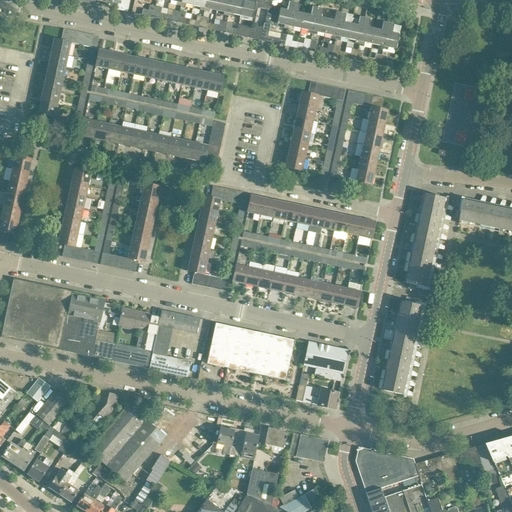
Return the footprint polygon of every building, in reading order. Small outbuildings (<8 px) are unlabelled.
[(121,0),(121,5),(118,4),(117,10),(127,12),(129,0),(121,0)] [(194,0),(193,6),(200,7),(199,10),(204,11),(206,0),(194,0)] [(216,11),(218,0),(206,0),(204,11),(209,12),(209,10),(216,11)] [(228,17),(231,0),(218,0),(216,11),(223,12),(223,15),(228,17)] [(233,14),(240,16),(243,1),(237,0),(231,0),(228,17),(232,18),(233,14)] [(255,7),(267,9),(268,7),(269,0),(243,0),(243,1),(240,16),(240,19),(252,22),(255,7)] [(288,29),(293,3),(288,2),(286,11),(280,9),(268,7),(267,9),(264,24),(269,25),(270,22),(277,23),(284,25),(284,28),(288,29)] [(293,3),(288,29),(293,30),(294,27),(300,28),(303,14),(297,13),(299,4),(293,3)] [(307,33),(311,34),(317,8),(312,7),(310,16),(303,14),(300,28),(308,30),(307,33)] [(317,8),(311,34),(317,35),(317,32),(324,34),(327,19),(321,18),(323,9),(317,8)] [(331,38),(335,39),(341,13),(335,12),(333,21),(327,19),(324,34),(331,35),(331,38)] [(341,13),(335,39),(340,40),(341,37),(347,39),(352,16),(341,13)] [(354,43),(359,44),(364,18),(359,17),(358,20),(352,19),(353,16),(352,16),(347,39),(355,40),(354,43)] [(364,18),(359,44),(364,46),(365,43),(371,44),(374,30),(368,28),(370,20),(364,18)] [(378,49),(382,50),(388,23),(383,22),(381,31),(374,30),(371,44),(378,46),(378,49)] [(388,23),(382,50),(387,51),(388,48),(395,49),(398,35),(392,33),(394,25),(388,23)] [(247,38),(260,41),(262,33),(262,30),(250,27),(247,38)] [(63,30),(61,41),(66,42),(69,31),(63,29),(63,30)] [(262,33),(260,41),(266,42),(267,36),(268,31),(262,30),(262,33)] [(66,42),(71,43),(72,43),(75,32),(69,31),(66,42)] [(72,43),(78,45),(81,33),(75,32),(72,43)] [(87,34),(81,33),(78,45),(84,46),(87,34)] [(93,36),(87,34),(84,46),(90,47),(93,36)] [(90,47),(91,47),(96,48),(99,37),(93,36),(90,47)] [(54,41),(51,51),(68,55),(71,43),(66,42),(61,41),(53,39),(52,40),(54,41)] [(99,49),(95,68),(96,68),(96,66),(107,69),(111,53),(100,51),(100,49),(99,49)] [(68,55),(51,51),(49,64),(65,68),(68,55)] [(120,71),(123,56),(111,53),(107,69),(120,71)] [(132,74),(136,58),(123,56),(120,71),(132,74)] [(145,77),(148,61),(136,58),(132,74),(145,77)] [(88,59),(85,72),(91,73),(94,61),(88,59)] [(157,79),(161,64),(148,61),(145,77),(157,79)] [(49,64),(46,77),(63,80),(65,68),(49,64)] [(170,82),(173,66),(161,64),(157,79),(170,82)] [(182,85),(186,69),(173,66),(170,82),(182,85)] [(195,88),(198,72),(186,69),(182,85),(195,88)] [(85,72),(83,85),(88,86),(91,73),(85,72)] [(207,90),(211,75),(198,72),(195,88),(207,90)] [(207,90),(218,93),(218,94),(219,94),(223,76),(222,76),(222,77),(211,75),(207,90)] [(63,80),(46,77),(43,89),(60,93),(63,80)] [(313,96),(318,97),(319,97),(321,85),(315,83),(313,96)] [(83,85),(80,97),(86,99),(88,86),(83,85)] [(328,86),(321,85),(319,97),(325,98),(328,86)] [(103,89),(92,86),(91,92),(102,94),(103,89)] [(333,87),(328,86),(325,98),(331,99),(333,87)] [(331,99),(337,101),(339,89),(333,87),(331,99)] [(43,89),(41,102),(57,106),(61,107),(62,100),(59,99),(60,93),(43,89)] [(103,89),(102,94),(114,97),(115,91),(103,89)] [(339,89),(337,101),(343,102),(345,90),(339,89)] [(348,90),(346,102),(351,104),(354,92),(348,90)] [(115,91),(114,97),(127,100),(128,94),(115,91)] [(301,94),(299,105),(315,109),(318,97),(313,96),(307,94),(300,92),(300,93),(301,94)] [(365,94),(359,93),(357,105),(362,106),(365,94)] [(128,94),(127,100),(139,102),(140,97),(128,94)] [(362,106),(368,107),(371,95),(365,94),(362,106)] [(90,95),(88,100),(100,103),(101,97),(90,95)] [(368,107),(371,108),(375,109),(377,97),(371,95),(368,107)] [(80,97),(77,110),(83,111),(86,99),(80,97)] [(101,97),(100,103),(112,106),(113,100),(101,97)] [(140,97),(139,102),(152,105),(153,100),(140,97)] [(377,97),(375,109),(381,110),(384,98),(383,98),(377,97)] [(113,100),(112,106),(125,108),(126,103),(113,100)] [(153,100),(152,105),(164,108),(165,102),(153,100)] [(337,101),(334,113),(340,114),(343,102),(337,101)] [(57,106),(41,102),(38,114),(37,113),(36,114),(58,119),(60,113),(56,112),(57,106)] [(165,102),(164,108),(177,111),(178,105),(165,102)] [(352,104),(351,104),(346,102),(343,114),(349,116),(352,104)] [(126,103),(125,108),(137,111),(138,105),(126,103)] [(137,111),(150,114),(151,108),(138,105),(137,111)] [(190,108),(178,105),(177,111),(189,113),(190,108)] [(315,109),(299,105),(296,118),(312,121),(315,109)] [(150,114),(162,116),(163,111),(151,108),(150,114)] [(203,110),(190,108),(189,113),(202,116),(203,110)] [(375,109),(371,108),(368,120),(385,123),(387,112),(388,112),(389,111),(381,110),(375,109)] [(77,110),(75,122),(80,123),(83,111),(77,110)] [(202,116),(214,118),(214,116),(215,113),(203,110),(202,116)] [(162,116),(175,119),(176,114),(163,111),(162,116)] [(334,113),(331,125),(337,126),(340,114),(334,113)] [(175,119),(187,122),(189,116),(176,114),(175,119)] [(343,114),(340,127),(346,128),(349,116),(343,114)] [(187,122),(200,124),(201,119),(189,116),(187,122)] [(312,121),(296,118),(293,130),(309,134),(312,121)] [(81,136),(92,138),(95,123),(85,121),(85,119),(84,119),(80,138),(81,138),(81,136)] [(213,127),(214,122),(201,119),(200,124),(213,127)] [(382,135),(385,123),(368,120),(366,132),(382,135)] [(92,138),(105,141),(108,126),(95,123),(92,138)] [(331,125),(329,138),(335,139),(337,126),(331,125)] [(108,126),(105,141),(117,144),(120,128),(108,126)] [(223,135),(224,129),(213,127),(211,133),(223,135)] [(340,127),(338,139),(344,141),(346,128),(340,127)] [(117,144),(130,147),(133,131),(120,128),(117,144)] [(293,130),(291,143),(307,146),(311,147),(314,135),(309,134),(293,130)] [(130,147),(142,149),(146,134),(133,131),(130,147)] [(379,148),(382,135),(366,132),(363,145),(379,148)] [(221,141),(223,135),(211,133),(210,138),(221,141)] [(142,149),(155,152),(158,136),(146,134),(142,149)] [(155,152),(167,155),(171,139),(158,136),(155,152)] [(220,146),(221,141),(210,138),(209,144),(220,146)] [(326,150),(332,151),(335,139),(329,138),(326,150)] [(171,139),(167,155),(180,157),(183,142),(171,139)] [(335,152),(341,153),(344,141),(338,139),(335,152)] [(180,157),(192,160),(196,145),(183,142),(180,157)] [(307,146),(291,143),(288,155),(304,159),(307,146)] [(219,152),(220,146),(209,144),(208,146),(207,147),(207,150),(219,152)] [(205,157),(207,150),(207,147),(196,145),(192,160),(203,162),(203,164),(204,164),(205,157)] [(377,160),(379,148),(363,145),(360,157),(377,160)] [(219,152),(207,150),(205,157),(217,159),(219,152)] [(329,164),(332,151),(326,150),(323,163),(329,164)] [(338,166),(341,153),(335,152),(332,164),(338,166)] [(304,159),(288,155),(286,167),(284,166),(284,167),(302,171),(303,170),(302,170),(304,159)] [(15,157),(13,168),(28,172),(31,161),(32,161),(32,160),(30,159),(14,156),(14,157),(15,157)] [(374,173),(377,160),(360,157),(358,169),(374,173)] [(321,175),(327,176),(329,164),(323,163),(321,175)] [(330,177),(336,178),(338,166),(332,164),(330,177)] [(26,184),(28,172),(13,168),(10,181),(26,184)] [(92,172),(73,169),(74,170),(72,181),(88,184),(90,173),(91,173),(92,173),(92,172)] [(371,185),(374,173),(358,169),(355,182),(354,181),(354,182),(372,186),(373,185),(371,185)] [(108,188),(113,190),(116,178),(113,177),(110,176),(110,177),(108,188)] [(124,180),(122,179),(119,178),(116,190),(122,191),(124,180)] [(7,193),(23,197),(26,184),(10,181),(7,192),(7,193)] [(72,181),(69,193),(85,197),(86,192),(88,184),(72,181)] [(143,192),(142,195),(158,199),(160,188),(161,188),(161,187),(143,184),(143,185),(144,185),(143,192)] [(210,198),(216,199),(218,192),(219,188),(212,186),(210,198)] [(108,188),(105,201),(110,202),(112,192),(113,190),(108,188)] [(219,188),(218,192),(216,199),(221,200),(222,200),(224,189),(219,188)] [(224,189),(222,200),(227,202),(229,192),(230,190),(224,189)] [(116,190),(113,203),(119,204),(122,191),(116,190)] [(230,190),(229,192),(227,202),(233,203),(235,192),(236,191),(230,190)] [(236,191),(235,192),(233,203),(239,204),(241,192),(236,191)] [(245,206),(248,193),(241,192),(239,204),(240,204),(245,206)] [(20,209),(23,197),(7,193),(4,206),(20,209)] [(69,193),(66,206),(82,209),(85,197),(69,193)] [(441,266),(436,263),(437,259),(442,260),(443,256),(438,254),(439,249),(444,250),(445,247),(440,244),(441,239),(446,240),(447,237),(442,234),(443,229),(448,230),(449,227),(444,224),(445,219),(451,221),(451,217),(446,214),(447,210),(453,211),(453,208),(448,205),(449,200),(450,197),(445,196),(445,198),(424,194),(407,273),(405,283),(428,288),(427,290),(430,291),(433,278),(438,279),(439,276),(434,273),(435,268),(440,269),(441,266)] [(155,211),(158,199),(142,195),(139,208),(155,211)] [(247,213),(248,214),(248,212),(259,215),(262,199),(251,197),(252,195),(251,195),(247,213)] [(203,197),(201,209),(218,212),(221,200),(216,199),(210,198),(202,196),(202,197),(203,197)] [(461,219),(460,224),(511,234),(511,203),(510,207),(505,206),(506,201),(503,200),(500,205),(495,204),(496,199),(493,198),(490,203),(486,202),(487,197),(483,196),(480,201),(463,197),(462,200),(465,201),(462,212),(457,210),(455,218),(461,219)] [(262,199),(259,215),(272,217),(275,202),(262,199)] [(110,202),(105,201),(102,213),(108,215),(110,202)] [(275,202),(272,217),(284,220),(287,204),(275,202)] [(119,204),(113,203),(111,215),(116,216),(119,204)] [(300,207),(287,204),(284,220),(296,223),(300,207)] [(2,218),(18,222),(20,209),(4,206),(2,218)] [(66,206),(64,219),(79,222),(82,209),(66,206)] [(312,210),(300,207),(296,223),(309,225),(312,210)] [(152,224),(155,211),(139,208),(137,221),(152,224)] [(201,209),(198,221),(216,225),(218,212),(201,209)] [(325,212),(312,210),(309,225),(321,228),(325,212)] [(337,215),(325,212),(321,228),(334,231),(337,215)] [(105,227),(108,215),(102,213),(99,226),(105,227)] [(113,229),(116,216),(111,215),(108,228),(113,229)] [(346,233),(349,217),(337,215),(334,231),(346,233)] [(237,216),(235,229),(240,230),(243,217),(237,216)] [(362,220),(349,217),(346,233),(358,236),(362,220)] [(0,226),(0,231),(2,232),(8,233),(16,235),(16,234),(15,234),(18,222),(2,218),(0,226)] [(64,219),(61,231),(77,235),(79,222),(64,219)] [(370,240),(371,240),(375,221),(374,221),(374,223),(362,220),(358,236),(370,238),(370,240)] [(149,237),(152,224),(137,221),(134,233),(149,237)] [(198,221),(196,234),(213,238),(216,225),(198,221)] [(105,227),(99,226),(96,239),(102,240),(105,227)] [(235,229),(232,241),(237,243),(240,230),(235,229)] [(74,247),(77,235),(61,231),(58,243),(57,243),(57,244),(64,245),(70,246),(74,247)] [(254,240),(255,235),(255,234),(243,232),(242,238),(254,240)] [(147,249),(149,237),(134,233),(131,246),(147,249)] [(196,234),(193,246),(210,250),(213,238),(196,234)] [(267,237),(255,235),(254,240),(266,243),(267,237)] [(280,240),(267,237),(266,243),(278,245),(280,240)] [(100,252),(102,240),(96,239),(93,251),(100,252)] [(292,243),(280,240),(278,245),(291,248),(292,243)] [(232,241),(229,254),(235,255),(237,243),(232,241)] [(252,249),(253,243),(241,241),(240,246),(252,249)] [(253,243),(252,249),(264,251),(265,246),(253,243)] [(305,245),(292,243),(291,248),(303,251),(305,245)] [(62,257),(68,258),(70,246),(64,245),(62,257)] [(317,248),(305,245),(303,251),(316,253),(317,248)] [(68,258),(73,259),(76,247),(74,247),(70,246),(68,258)] [(128,259),(132,259),(138,261),(145,263),(146,262),(144,261),(147,249),(131,246),(128,259)] [(193,246),(190,259),(208,263),(210,250),(193,246)] [(265,246),(264,251),(277,254),(278,248),(265,246)] [(73,259),(79,261),(82,249),(76,247),(73,259)] [(278,248),(277,254),(289,257),(290,251),(278,248)] [(329,250),(317,248),(316,253),(328,256),(329,250)] [(79,261),(85,262),(88,250),(82,249),(79,261)] [(93,251),(88,250),(85,262),(91,263),(93,251)] [(342,253),(329,250),(328,256),(341,259),(342,253)] [(91,263),(97,264),(100,252),(93,251),(91,263)] [(290,251),(289,257),(302,259),(303,254),(290,251)] [(233,282),(244,284),(247,269),(244,268),(247,254),(238,252),(232,283),(233,283),(233,282)] [(100,265),(106,266),(108,254),(107,254),(102,253),(100,265)] [(354,256),(342,253),(341,259),(353,261),(354,256)] [(106,266),(111,268),(114,255),(108,254),(106,266)] [(229,254),(226,267),(232,268),(235,255),(229,254)] [(303,254),(302,259),(314,262),(315,256),(303,254)] [(111,268),(117,269),(120,257),(114,255),(111,268)] [(315,256),(314,262),(326,265),(328,259),(315,256)] [(367,258),(354,256),(353,261),(366,264),(367,258)] [(117,269),(123,270),(126,258),(120,257),(117,269)] [(123,270),(129,271),(132,259),(128,259),(126,258),(123,270)] [(138,261),(132,259),(129,271),(135,273),(138,261)] [(194,273),(200,274),(205,275),(208,263),(190,259),(188,271),(186,270),(186,271),(194,273)] [(340,262),(328,259),(326,265),(339,267),(340,262)] [(352,264),(340,262),(339,267),(351,270),(352,264)] [(365,267),(352,264),(351,270),(364,272),(365,267)] [(232,268),(226,267),(224,279),(229,280),(232,268)] [(247,269),(244,284),(256,287),(260,271),(247,269)] [(256,287),(269,290),(272,274),(260,271),(256,287)] [(191,285),(197,286),(200,274),(194,273),(191,285)] [(203,287),(205,275),(200,274),(197,286),(203,287)] [(285,277),(272,274),(269,290),(281,292),(285,277)] [(203,287),(209,288),(211,276),(205,275),(203,287)] [(215,290),(217,278),(211,276),(209,288),(215,290)] [(285,277),(281,292),(294,295),(297,279),(285,277)] [(215,290),(220,291),(223,279),(217,278),(215,290)] [(13,279),(12,286),(1,338),(59,350),(67,315),(71,296),(72,292),(13,279)] [(220,291),(227,292),(229,280),(224,279),(223,279),(220,291)] [(310,282),(297,279),(294,295),(306,298),(310,282)] [(310,282),(306,298),(319,300),(322,285),(310,282)] [(335,287),(322,285),(319,300),(331,303),(335,287)] [(331,303),(344,306),(347,290),(335,287),(331,303)] [(356,310),(360,291),(359,291),(359,293),(347,290),(344,306),(355,308),(355,310),(356,310)] [(103,302),(71,296),(67,315),(99,322),(103,302)] [(403,395),(402,397),(407,398),(407,395),(413,396),(414,393),(408,390),(409,386),(415,387),(416,383),(410,381),(412,376),(417,377),(418,374),(413,371),(414,366),(419,367),(420,364),(415,361),(416,356),(421,357),(422,354),(417,351),(418,347),(423,348),(424,344),(419,342),(420,337),(425,338),(426,335),(421,332),(422,327),(427,328),(428,325),(423,322),(425,314),(427,304),(424,304),(424,306),(401,301),(399,311),(381,390),(403,395)] [(120,318),(119,327),(140,331),(147,333),(147,336),(148,337),(145,351),(152,352),(158,326),(160,319),(148,316),(148,315),(122,310),(120,318)] [(196,335),(200,319),(161,311),(160,319),(158,326),(196,335)] [(67,315),(59,350),(111,361),(115,344),(95,340),(99,322),(67,315)] [(235,370),(244,329),(215,323),(206,364),(235,370)] [(294,340),(244,329),(235,370),(285,381),(294,340)] [(340,382),(345,362),(347,351),(308,342),(303,366),(315,368),(314,376),(340,382)] [(115,344),(111,361),(149,369),(152,354),(152,352),(145,351),(115,344)] [(149,369),(187,378),(190,362),(152,354),(149,369)] [(49,388),(38,379),(27,393),(38,402),(49,388)] [(306,387),(302,402),(334,409),(338,394),(334,393),(334,392),(321,389),(319,399),(310,397),(312,388),(306,387)] [(0,402),(0,414),(2,413),(17,393),(11,389),(0,402)] [(49,426),(69,400),(56,390),(36,416),(49,426)] [(99,392),(97,403),(86,415),(93,421),(99,414),(105,420),(116,406),(118,396),(99,392)] [(21,400),(16,406),(21,410),(26,404),(21,400)] [(129,482),(168,435),(149,419),(145,423),(128,409),(97,446),(106,452),(101,458),(129,482)] [(29,413),(15,431),(21,435),(35,417),(29,413)] [(54,430),(55,431),(69,440),(76,429),(67,423),(67,424),(61,420),(54,430)] [(0,426),(0,445),(4,441),(0,438),(10,425),(4,421),(0,426)] [(40,453),(52,435),(55,431),(54,430),(50,428),(44,436),(35,450),(40,453)] [(229,430),(220,428),(217,444),(225,446),(223,454),(237,457),(240,442),(232,440),(234,431),(229,430)] [(240,442),(237,457),(254,460),(259,436),(250,434),(251,430),(245,428),(244,428),(243,431),(240,442)] [(285,437),(286,432),(268,428),(263,451),(270,452),(271,446),(284,449),(286,437),(285,437)] [(55,431),(52,435),(59,440),(56,446),(59,448),(58,450),(63,454),(70,443),(71,442),(69,440),(55,431)] [(289,455),(295,457),(300,435),(293,434),(289,455)] [(317,438),(300,435),(295,457),(323,463),(325,452),(320,451),(314,449),(317,438)] [(511,437),(502,440),(511,464),(511,437)] [(314,449),(320,451),(322,440),(317,438),(314,449)] [(11,443),(1,457),(12,464),(23,448),(27,443),(22,439),(18,445),(17,444),(16,446),(11,443)] [(511,464),(502,440),(487,444),(497,468),(504,485),(505,487),(505,486),(511,483),(511,464)] [(23,448),(12,464),(23,471),(32,457),(26,453),(31,446),(27,443),(23,448)] [(76,446),(70,443),(63,454),(68,457),(76,446)] [(487,444),(477,447),(478,449),(484,472),(497,468),(487,444)] [(356,462),(367,494),(403,482),(420,476),(416,464),(414,460),(414,459),(359,447),(356,462)] [(161,454),(149,481),(160,486),(171,458),(161,454)] [(454,471),(458,470),(453,454),(416,464),(420,476),(431,473),(430,472),(444,468),(451,493),(460,490),(454,471)] [(36,460),(27,474),(39,482),(52,462),(46,458),(42,464),(36,460)] [(202,467),(196,461),(190,468),(196,473),(202,467)] [(277,509),(279,499),(273,498),(278,474),(253,468),(249,486),(247,495),(277,509)] [(48,488),(60,495),(74,473),(68,469),(66,473),(60,469),(48,488)] [(462,471),(466,484),(473,482),(469,469),(462,471)] [(67,484),(60,495),(71,503),(78,491),(71,487),(78,476),(74,473),(67,484)] [(420,476),(403,482),(405,488),(421,482),(420,476)] [(247,495),(249,486),(237,483),(236,490),(247,495)] [(236,511),(247,495),(236,490),(231,488),(230,489),(226,486),(223,490),(216,484),(196,511),(236,511)] [(385,497),(389,511),(431,511),(428,501),(422,485),(410,489),(397,493),(385,497)] [(511,511),(511,502),(511,501),(505,487),(504,485),(496,488),(497,490),(502,509),(495,511),(511,511)] [(83,494),(76,506),(85,511),(87,511),(102,489),(96,486),(88,498),(83,494)] [(475,486),(469,488),(476,508),(476,509),(475,510),(475,511),(489,511),(488,506),(483,508),(479,493),(478,493),(477,492),(475,486)] [(87,511),(102,511),(105,508),(100,504),(107,493),(102,489),(87,511)] [(279,498),(279,499),(283,507),(298,497),(294,490),(279,498)] [(105,508),(102,511),(113,511),(122,499),(114,494),(105,508)] [(389,511),(385,497),(384,494),(369,499),(373,511),(389,511)] [(279,511),(280,511),(277,509),(247,495),(236,511),(279,511)] [(303,495),(298,497),(283,507),(279,508),(285,511),(304,511),(311,509),(303,495)] [(428,501),(431,511),(475,511),(475,510),(476,509),(476,508),(464,511),(460,511),(459,507),(456,506),(450,509),(449,511),(445,511),(440,497),(428,501)] [(134,500),(130,506),(137,511),(141,505),(134,500)]
